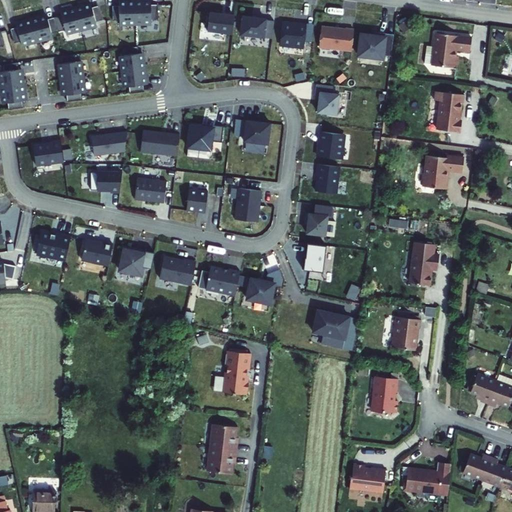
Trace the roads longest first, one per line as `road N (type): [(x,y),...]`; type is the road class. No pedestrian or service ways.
road 1 (residential): [(172,101),(257,92),(287,104),(293,127),(283,216),(276,234),(258,246),(30,199),(12,181),(3,123)]
road 2 (residential): [(3,123),(172,101)]
road 3 (residential): [(243,511),(263,358)]
road 4 (residential): [(433,409),(447,256)]
